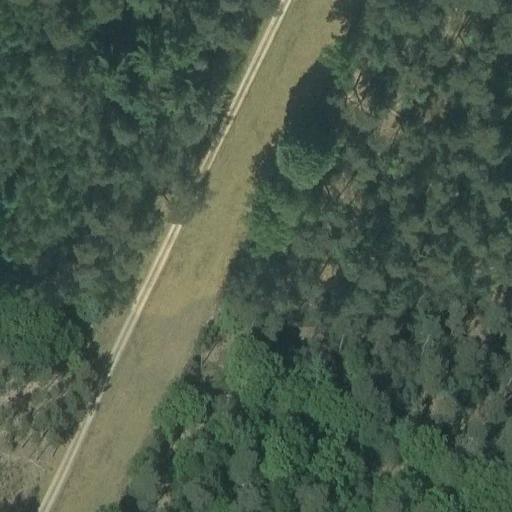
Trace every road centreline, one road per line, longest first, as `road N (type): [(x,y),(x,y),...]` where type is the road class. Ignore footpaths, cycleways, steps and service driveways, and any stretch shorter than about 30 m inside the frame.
road 1 (track): [(284,0),(40,511)]
road 2 (track): [(429,511),(109,359)]
road 3 (track): [(0,306),(109,359)]
